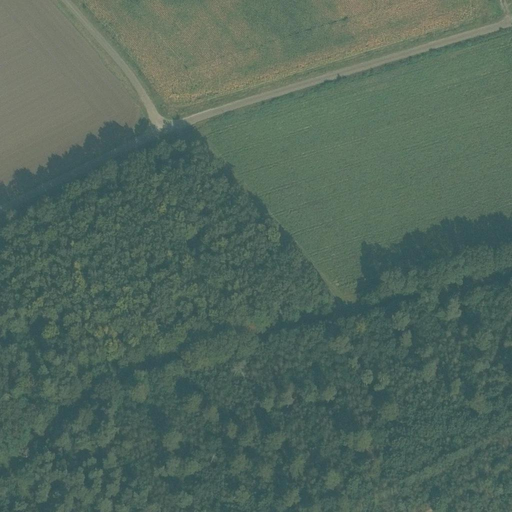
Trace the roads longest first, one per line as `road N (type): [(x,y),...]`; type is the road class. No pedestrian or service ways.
road 1 (track): [(339,311),(122,378),(0,471)]
road 2 (unclassified): [(160,124),(188,123),(511,25)]
road 3 (track): [(339,311),(190,133),(160,124)]
road 4 (unclassified): [(0,209),(160,124)]
road 5 (track): [(511,263),(339,311)]
road 6 (unclassified): [(160,124),(139,87),(64,0)]
